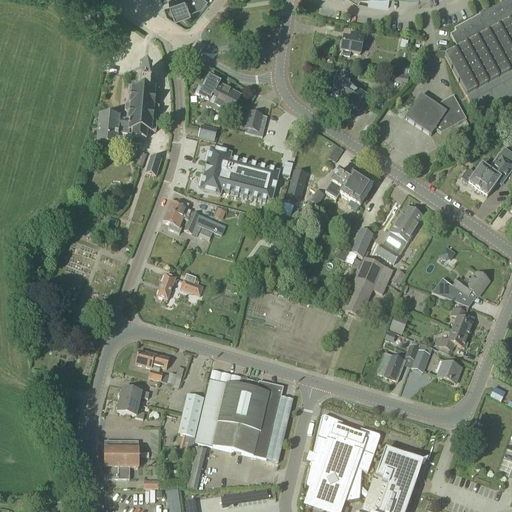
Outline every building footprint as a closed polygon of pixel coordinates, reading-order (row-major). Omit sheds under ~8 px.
[(174,18),(201,8),(207,0),(206,0),(174,0),(168,2),(174,18)] [(450,36),(457,50),(444,58),(469,104),(477,119),(511,100),(511,0),(498,0),(501,5),(481,15),(481,14),(478,15),(479,16),(454,30),(455,33),(450,36)] [(340,53),(342,53),(341,57),(349,58),(350,55),(360,57),(363,37),(353,35),(351,41),(343,39),(340,53)] [(358,114),(366,102),(363,100),(365,98),(354,91),(356,89),(349,85),(349,84),(351,76),(339,74),(335,95),(341,99),(339,102),(342,103),(346,105),(345,106),(348,107),(348,106),(356,111),(356,112),(358,114)] [(226,103),(232,92),(219,86),(221,83),(210,77),(202,90),(198,88),(194,95),(199,97),(198,98),(208,103),(206,107),(212,110),(218,99),(226,103)] [(132,137),(132,140),(131,145),(141,146),(142,141),(146,141),(147,133),(151,134),(151,133),(156,134),(156,124),(155,124),(155,116),(156,116),(158,116),(159,108),(156,107),(157,100),(158,100),(158,99),(157,99),(158,92),(159,92),(159,91),(155,91),(155,90),(150,90),(150,79),(138,78),(137,89),(131,88),(131,89),(128,89),(128,97),(127,96),(127,97),(128,98),(127,105),(126,105),(125,105),(124,113),(126,113),(126,114),(126,122),(118,121),(119,120),(98,118),(96,146),(116,148),(117,136),(132,137)] [(228,119),(240,97),(232,92),(226,103),(218,99),(212,110),(228,119)] [(441,135),(466,121),(453,97),(440,104),(438,109),(420,97),(405,120),(431,137),(435,131),(441,135)] [(247,114),(243,131),(245,132),(244,135),(262,139),(267,120),(262,118),(247,114)] [(214,144),(217,131),(200,127),(197,140),(214,144)] [(462,154),(472,149),(468,142),(458,147),(462,154)] [(331,155),(338,158),(341,153),(335,149),(331,155)] [(230,155),(210,150),(209,153),(207,152),(204,163),(207,164),(203,178),(201,177),(198,188),(200,189),(199,192),(220,197),(221,192),(225,193),(224,194),(229,195),(229,194),(234,195),(233,196),(238,197),(238,196),(243,197),(242,198),(247,200),(247,198),(252,200),(252,201),(256,202),(256,201),(261,202),(261,203),(265,204),(266,203),(271,204),(274,192),(275,193),(277,186),(276,185),(279,173),(274,172),(274,171),(270,170),(269,171),(265,170),(265,169),(260,168),(260,169),(255,167),(256,166),(251,165),(251,166),(246,165),(246,164),(242,163),(237,162),(233,161),(233,162),(229,161),(230,155)] [(501,157),(490,174),(481,167),(474,176),(467,171),(460,181),(467,186),(475,192),(478,194),(486,200),(497,185),(501,188),(511,172),(511,156),(508,153),(504,159),(501,157)] [(146,157),(141,155),(140,154),(135,168),(141,170),(146,157)] [(150,159),(150,160),(145,175),(156,178),(161,162),(150,159)] [(281,176),(289,178),(292,166),(285,164),(281,176)] [(349,180),(338,173),(330,185),(324,195),(336,202),(339,196),(341,192),(349,180)] [(286,201),(298,204),(306,178),(293,174),(286,201)] [(339,196),(350,203),(347,208),(355,213),(358,208),(359,209),(372,188),(352,175),(349,180),(341,192),(339,196)] [(317,208),(320,204),(324,197),(315,192),(308,203),(317,208)] [(173,216),(183,221),(184,217),(188,218),(191,213),(187,211),(189,206),(178,202),(176,206),(171,204),(167,213),(174,216),(173,216)] [(239,214),(240,208),(220,205),(219,211),(239,214)] [(381,246),(375,256),(393,267),(399,257),(414,234),(423,220),(405,209),(390,234),(382,247),(381,246)] [(118,210),(114,215),(118,219),(123,214),(118,210)] [(225,215),(217,211),(214,221),(222,224),(225,215)] [(179,230),(183,221),(173,216),(174,216),(167,213),(162,224),(169,227),(167,231),(179,237),(182,231),(179,230)] [(187,223),(201,229),(221,238),(225,228),(205,220),(199,217),(200,217),(191,213),(187,223)] [(247,228),(248,224),(250,217),(250,216),(240,214),(237,225),(241,227),(247,228)] [(197,238),(201,229),(187,223),(183,233),(191,236),(197,238)] [(209,243),(212,235),(201,230),(198,239),(209,243)] [(362,262),(373,237),(359,231),(348,256),(362,262)] [(445,249),(439,258),(444,262),(450,261),(454,255),(445,249)] [(382,298),(392,273),(363,260),(341,313),(360,321),(372,293),(382,298)] [(401,273),(395,284),(401,286),(406,276),(401,273)] [(467,301),(471,295),(475,298),(482,289),(484,291),(489,284),(476,274),(467,286),(458,279),(451,290),(463,298),(460,302),(458,307),(468,311),(471,304),(467,301)] [(167,303),(175,280),(165,276),(157,299),(167,303)] [(342,277),(340,283),(347,286),(350,280),(342,277)] [(183,282),(180,291),(199,298),(203,289),(183,282)] [(463,322),(468,311),(458,307),(456,311),(452,310),(449,318),(456,320),(452,332),(469,338),(474,326),(463,322)] [(402,337),(407,322),(395,317),(389,331),(402,337)] [(57,331),(60,321),(52,319),(49,328),(57,331)] [(464,351),(469,338),(452,332),(447,343),(440,340),(440,341),(436,339),(434,346),(437,347),(437,348),(451,354),(454,347),(464,351)] [(414,362),(420,347),(410,344),(405,359),(409,360),(409,361),(414,362)] [(420,347),(414,362),(410,371),(422,375),(430,357),(429,357),(432,351),(420,346),(420,347)] [(166,371),(169,361),(138,353),(134,367),(151,371),(152,367),(166,371)] [(397,384),(405,364),(385,356),(377,376),(397,384)] [(450,364),(449,366),(442,363),(436,379),(455,386),(461,371),(454,368),(455,366),(450,364)] [(168,378),(162,376),(150,373),(148,380),(179,389),(182,376),(176,374),(175,377),(169,375),(168,378)] [(258,384),(256,393),(226,386),(210,382),(195,445),(266,462),(283,390),(258,384)] [(119,403),(138,407),(140,400),(147,401),(149,395),(141,394),(140,395),(122,391),(121,393),(120,394),(119,396),(118,397),(118,399),(120,401),(119,403)] [(187,397),(183,417),(199,420),(203,400),(187,397)] [(137,414),(138,407),(119,403),(119,405),(117,406),(116,408),(116,409),(116,411),(117,413),(116,415),(135,419),(135,421),(143,422),(144,416),(137,414)] [(194,440),(199,420),(183,417),(178,437),(182,438),(194,440)] [(358,494),(367,503),(363,511),(406,511),(421,470),(423,465),(385,451),(375,480),(378,481),(377,484),(374,482),(369,497),(359,486),(360,481),(357,480),(360,473),(366,475),(379,440),(379,439),(379,438),(378,438),(378,437),(361,431),(359,436),(339,429),(341,424),(324,418),(323,418),(322,418),(322,419),(321,420),(312,455),(315,456),(313,464),(310,463),(305,487),(311,492),(312,490),(316,492),(319,509),(340,506),(341,504),(358,501),(358,494)] [(192,456),(193,450),(195,441),(182,438),(178,453),(192,456)] [(138,471),(138,450),(138,444),(104,444),(104,450),(103,450),(103,471),(104,471),(104,482),(129,482),(129,471),(138,471)] [(196,492),(205,453),(193,450),(184,489),(196,492)]
